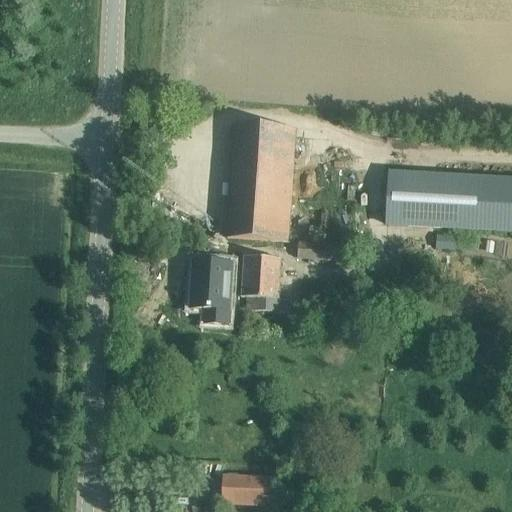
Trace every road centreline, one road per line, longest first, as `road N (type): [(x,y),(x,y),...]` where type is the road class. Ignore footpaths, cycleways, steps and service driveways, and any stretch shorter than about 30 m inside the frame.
road 1 (tertiary): [(86,511),(106,142)]
road 2 (tertiary): [(106,142),(114,0)]
